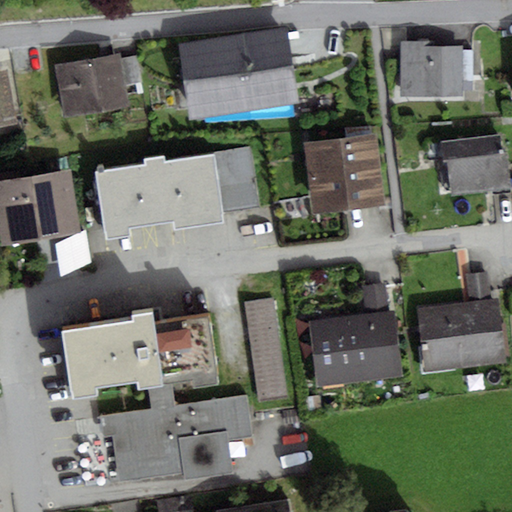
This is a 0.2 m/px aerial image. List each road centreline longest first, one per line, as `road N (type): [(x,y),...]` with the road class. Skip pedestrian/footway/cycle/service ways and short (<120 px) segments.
road 1 (residential): [(32,511),(10,349),(16,318),(36,300),(511,233)]
road 2 (residential): [(0,37),(511,9)]
